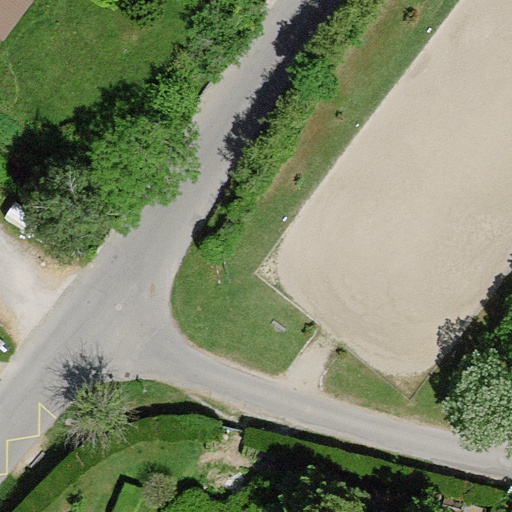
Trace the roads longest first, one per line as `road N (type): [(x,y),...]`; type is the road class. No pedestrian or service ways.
road 1 (unclassified): [(511,462),(335,420),(199,375),(94,321)]
road 2 (unclassified): [(312,0),(94,321)]
road 3 (unclassified): [(94,321),(0,436)]
